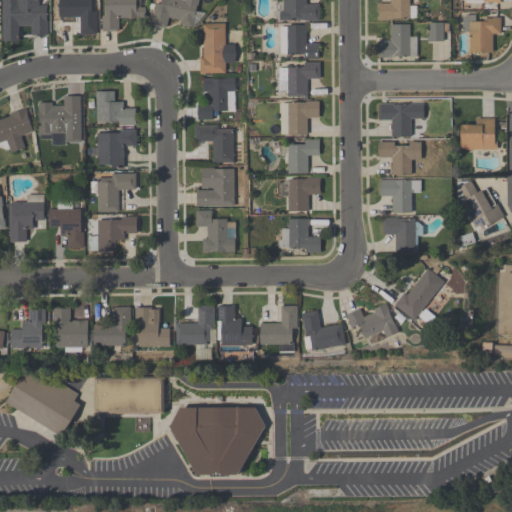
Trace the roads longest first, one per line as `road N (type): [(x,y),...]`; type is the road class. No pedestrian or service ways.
road 1 (residential): [(0,280),(348,278)]
road 2 (residential): [(351,0),(348,278)]
road 3 (residential): [(167,69),(171,280)]
road 4 (residential): [(0,83),(32,71),(167,69)]
road 5 (residential): [(353,86),(511,81)]
